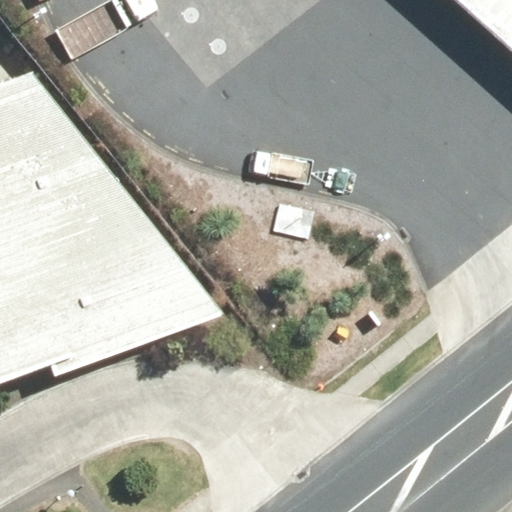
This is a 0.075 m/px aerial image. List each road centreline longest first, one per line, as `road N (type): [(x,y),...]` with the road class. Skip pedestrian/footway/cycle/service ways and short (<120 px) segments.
road 1 (secondary): [(330,511),(511,389)]
road 2 (secondary): [(511,396),(421,511)]
